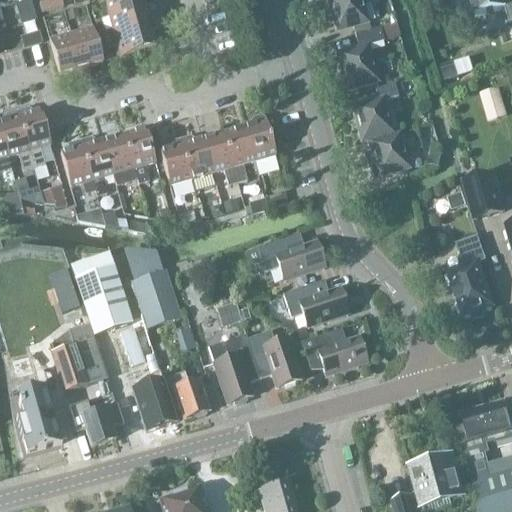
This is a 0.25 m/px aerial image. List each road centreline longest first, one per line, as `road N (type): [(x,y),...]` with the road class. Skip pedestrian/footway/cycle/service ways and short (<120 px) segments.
road 1 (tertiary): [(441,380),(402,299),(369,263),(345,213),(304,70)]
road 2 (tertiary): [(0,504),(319,414)]
road 3 (residential): [(304,70),(174,105),(146,87),(69,104),(27,78),(0,86)]
road 4 (tertiary): [(319,414),(441,380)]
